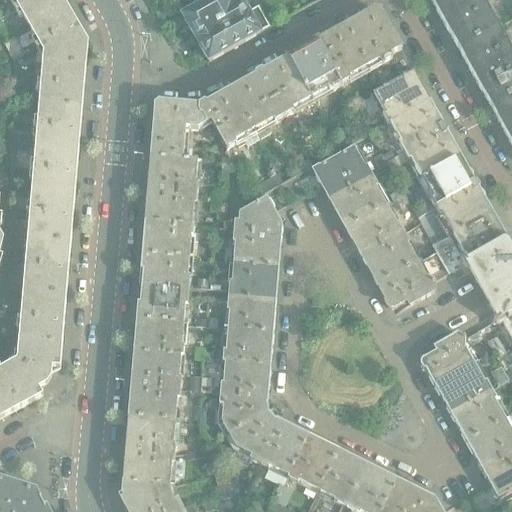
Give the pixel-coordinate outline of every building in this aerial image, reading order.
[(66,9),(60,0),(11,0),(29,30),(66,9)] [(172,0),(174,3),(179,0),(192,0),(197,9),(182,17),(198,46),(207,64),(269,30),(258,12),(248,17),(240,4),(229,10),(223,0),(316,0),(318,3),(322,0),(172,0)] [(481,0),(429,0),(432,5),(439,18),(441,23),(444,28),(452,41),(452,40),(458,52),(498,29),(481,0)] [(87,46),(77,28),(66,9),(29,30),(43,55),(42,67),(85,70),(87,46)] [(401,52),(381,17),(374,15),(347,30),(370,70),(389,59),(395,69),(408,61),(405,56),(401,52)] [(511,98),(511,53),(498,29),(458,52),(465,63),(464,63),(471,76),(477,86),(485,98),(484,98),(491,110),(511,98)] [(350,82),(370,70),(347,30),(332,38),(327,39),(326,39),(326,40),(322,44),(311,50),(306,51),(306,50),(305,51),(302,55),(288,63),(312,103),(330,93),(331,94),(351,84),(350,82)] [(429,103),(420,86),(419,81),(418,79),(418,80),(414,76),(413,75),(413,70),(408,61),(395,69),(402,81),(373,97),(384,116),(382,117),(388,126),(390,126),(429,103)] [(312,103),(288,63),(275,70),(270,71),(269,71),(266,76),(254,82),(249,82),(248,83),(245,87),(232,95),(255,135),(273,124),(274,126),(294,116),(292,113),(312,103)] [(83,91),(85,70),(42,67),(40,88),(83,91)] [(81,113),(83,91),(40,88),(39,109),(81,113)] [(255,135),(232,95),(218,102),(213,103),(212,103),(209,108),(199,113),(208,128),(211,126),(226,153),(237,147),(235,145),(255,135)] [(359,105),(355,96),(348,100),(353,108),(359,105)] [(511,98),(491,110),(497,121),(504,134),(506,139),(509,144),(511,148),(511,98)] [(353,108),(348,100),(342,103),(347,112),(353,108)] [(448,137),(442,126),(441,120),(441,119),(440,119),(436,116),(429,103),(390,126),(400,144),(398,145),(404,155),(395,160),(386,165),(388,168),(392,176),(401,171),(399,167),(407,162),(408,163),(410,162),(421,181),(461,159),(453,146),(453,141),(452,140),(448,137)] [(183,164),(186,132),(197,133),(206,128),(206,129),(208,128),(199,113),(196,111),(162,108),(159,107),(155,110),(155,113),(154,136),(151,140),(151,142),(153,147),(151,161),(183,164)] [(78,155),(79,134),(81,113),(39,109),(35,151),(78,155)] [(373,135),(367,124),(358,129),(364,140),(373,135)] [(356,144),(352,135),(339,143),(344,151),(356,144)] [(344,151),(339,143),(327,150),(332,158),(344,151)] [(372,178),(367,169),(365,170),(354,150),(319,170),(318,169),(313,172),(314,175),(315,181),(315,182),(320,185),(329,203),(372,178)] [(74,198),(76,177),(78,155),(35,151),(31,195),(74,198)] [(395,160),(390,152),(381,157),(386,165),(395,160)] [(386,165),(381,157),(373,161),(379,173),(388,168),(386,165)] [(479,193),(473,182),(472,176),(473,176),(472,175),(468,172),(461,159),(421,181),(432,200),(429,202),(440,219),(442,219),(452,237),(453,239),(493,216),(485,202),(484,197),(484,196),(483,196),(479,193)] [(196,187),(198,167),(198,165),(183,164),(151,161),(150,176),(148,181),(147,182),(148,182),(149,187),(148,201),(146,206),(145,207),(147,212),(146,226),(192,230),(194,208),(196,209),(198,187),(196,187)] [(236,174),(229,162),(221,167),(220,176),(226,177),(236,174)] [(278,177),(263,185),(267,193),(282,185),(278,177)] [(386,208),(376,189),(378,188),(372,178),(329,203),(345,231),(386,208)] [(219,200),(220,188),(212,188),(211,200),(219,200)] [(404,198),(400,191),(389,198),(393,204),(404,198)] [(70,246),(72,220),(74,198),(31,195),(27,243),(70,246)] [(408,206),(404,198),(393,204),(397,212),(408,206)] [(217,214),(219,200),(211,200),(210,213),(217,214)] [(278,271),(281,238),(282,228),(273,211),(274,209),(270,201),(267,201),(266,200),(259,204),(239,216),(238,224),(234,224),(232,244),(235,245),(233,267),(278,271)] [(404,235),(399,225),(397,227),(386,208),(345,231),(361,259),(404,235)] [(426,215),(422,208),(413,214),(417,220),(426,215)] [(434,222),(429,214),(429,213),(426,215),(417,220),(422,229),(434,222)] [(511,255),(510,251),(511,249),(493,216),(453,239),(452,237),(432,248),(448,277),(462,269),(464,271),(467,271),(468,271),(484,298),(495,319),(493,321),(493,324),(494,325),(495,327),(497,328),(499,328),(502,327),(511,344),(511,255)] [(189,262),(191,241),(193,241),(194,230),(192,230),(146,226),(143,259),(189,262)] [(419,266),(408,246),(410,245),(404,235),(361,259),(378,289),(419,266)] [(65,299),(68,272),(70,246),(27,243),(23,295),(65,299)] [(188,280),(189,262),(143,259),(138,324),(184,327),(185,310),(187,310),(189,281),(188,280)] [(433,295),(434,287),(431,281),(428,280),(427,280),(419,266),(378,289),(386,303),(385,306),(386,309),(389,311),(392,311),(395,310),(406,304),(409,308),(433,295)] [(273,335),(275,310),(278,271),(233,267),(232,284),(229,284),(227,304),(227,313),(229,314),(228,331),(273,335)] [(207,292),(208,282),(198,281),(197,291),(207,292)] [(61,347),(63,324),(65,299),(23,295),(18,343),(61,347)] [(182,349),(184,328),(184,327),(138,324),(135,357),(181,361),(184,361),(184,350),(182,349)] [(270,368),(273,335),(228,331),(226,353),(223,353),(223,364),(225,365),(270,368)] [(465,342),(465,341),(464,340),(457,337),(432,350),(435,355),(423,361),(421,364),(420,367),(421,370),(423,372),(425,373),(434,388),(474,365),(465,350),(466,344),(471,347),(482,341),(477,336),(465,342)] [(506,356),(496,339),(487,344),(496,361),(506,356)] [(59,371),(61,347),(18,343),(17,362),(46,382),(51,375),(59,371)] [(203,362),(203,354),(204,349),(195,348),(194,364),(202,365),(203,362)] [(212,363),(213,355),(203,354),(203,362),(212,363)] [(179,382),(181,361),(135,357),(134,371),(131,376),(131,377),(133,382),(132,396),(129,400),(129,402),(131,407),(129,421),(176,425),(177,403),(180,404),(181,382),(179,382)] [(42,389),(46,382),(17,362),(17,363),(2,371),(22,409),(42,398),(42,389)] [(225,440),(273,413),(272,412),(272,409),(271,407),(268,405),(267,405),(270,368),(225,365),(223,386),(221,386),(219,407),(217,426),(225,440)] [(492,393),(486,384),(485,385),(474,365),(434,388),(450,417),(492,393)] [(508,383),(500,369),(490,375),(498,389),(508,383)] [(22,409),(2,371),(0,372),(0,416),(2,420),(22,409)] [(190,380),(189,394),(200,395),(201,381),(190,380)] [(201,381),(200,395),(210,396),(211,381),(201,381)] [(506,423),(495,403),(497,402),(492,393),(450,417),(466,445),(506,423)] [(289,478),(309,438),(276,422),(277,419),(276,416),(274,414),(273,413),(225,440),(232,453),(250,462),(269,471),(270,469),(289,478)] [(170,490),(172,468),(174,468),(176,447),(174,447),(176,425),(129,421),(128,436),(126,441),(125,442),(127,447),(126,461),(124,465),(123,467),(124,467),(125,472),(124,486),(170,490)] [(511,455),(511,433),(506,423),(466,445),(481,473),(511,455)] [(317,492),(337,452),(309,438),(289,478),(288,481),(298,486),(299,483),(317,492)] [(382,511),(397,482),(374,470),(337,452),(317,492),(335,501),(334,504),(342,508),(350,511),(382,511)] [(207,454),(195,456),(185,457),(186,462),(208,459),(207,454)] [(511,494),(511,455),(481,473),(491,491),(492,496),(491,496),(492,497),(496,501),(497,502),(504,499),(511,494)] [(230,500),(224,475),(214,477),(220,502),(230,500)] [(441,511),(435,501),(397,482),(382,511),(441,511)] [(45,511),(40,501),(38,502),(35,495),(0,483),(0,511),(45,511)] [(182,511),(178,503),(175,504),(171,498),(170,490),(124,486),(123,500),(120,501),(125,509),(126,511),(182,511)] [(284,510),(293,493),(283,488),(275,505),(284,510)] [(511,511),(511,507),(509,501),(499,507),(502,511),(511,511)]
